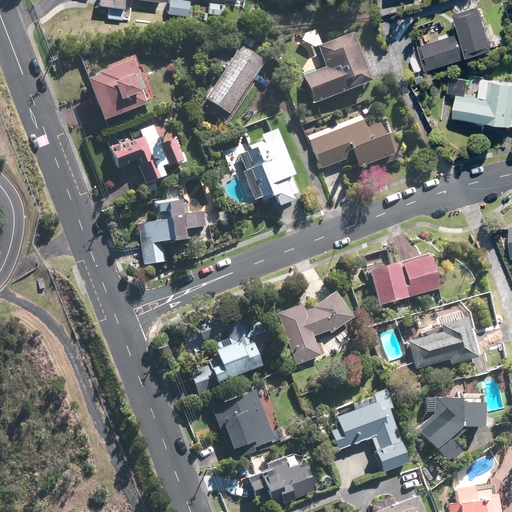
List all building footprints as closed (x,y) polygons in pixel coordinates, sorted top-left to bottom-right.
[(330,0),(249,0),(249,11),(328,20),(330,0)] [(497,46),(482,3),(456,10),(463,33),(420,48),(427,71),(497,46)] [(311,103),(372,81),(354,32),(316,46),(324,68),(301,76),(311,103)] [(156,44),(142,49),(145,57),(158,53),(156,44)] [(202,109),(226,125),(232,117),(229,115),(265,62),(245,48),(239,55),(234,51),(205,98),(209,100),(202,109)] [(89,81),(104,121),(147,105),(142,91),(145,90),(134,60),(99,74),(100,77),(89,81)] [(455,117),(511,124),(511,80),(492,78),(490,97),(458,93),(455,117)] [(361,119),(308,140),(319,168),(352,158),(356,166),(391,152),(378,124),(364,128),(361,119)] [(294,173),(275,129),(259,135),(260,141),(247,146),(249,150),(238,154),(246,171),(241,172),(253,201),(270,192),(275,208),(294,200),(285,178),(294,173)] [(136,161),(146,184),(166,176),(163,168),(183,160),(176,138),(162,143),(166,156),(152,160),(144,137),(110,148),(119,168),(136,161)] [(138,222),(143,263),(167,261),(164,241),(186,238),(185,228),(198,227),(195,211),(183,213),(181,198),(154,201),(155,219),(138,222)] [(426,254),(371,271),(381,303),(436,285),(426,254)] [(331,292),(313,306),(315,309),(303,313),(301,307),(279,315),(296,362),(318,354),(311,335),(330,328),(332,331),(350,317),(331,292)] [(218,318),(199,325),(204,339),(223,332),(218,318)] [(218,386),(215,379),(227,375),(227,377),(257,366),(249,344),(266,338),(260,322),(248,327),(245,319),(227,326),(234,345),(217,351),(220,358),(207,362),(210,370),(193,376),(200,393),(218,386)] [(473,354),(463,319),(441,326),(442,332),(412,341),(418,363),(449,354),(451,361),(473,354)] [(251,393),(215,407),(233,451),(269,437),(251,393)] [(481,404),(456,404),(456,399),(434,398),(434,413),(418,429),(435,445),(456,425),(456,422),(481,422),(481,404)] [(375,403),(338,417),(342,427),(332,430),(339,446),(371,434),(384,467),(406,459),(387,409),(379,413),(375,403)] [(458,450),(447,439),(437,449),(446,458),(449,454),(452,457),(458,450)] [(302,459),(262,473),(273,503),(312,490),(302,459)] [(495,511),(490,484),(456,490),(459,511),(495,511)] [(417,511),(412,499),(379,511),(417,511)]
